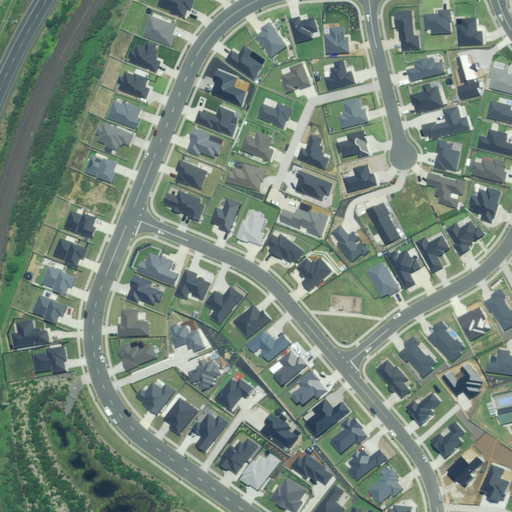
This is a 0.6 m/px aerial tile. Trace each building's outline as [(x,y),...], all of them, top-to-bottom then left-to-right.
[(193,0),(160,0),(158,5),(171,10),(171,12),(184,17),(187,8),(190,10),(193,0)] [(451,21),(450,10),(439,11),(439,15),(424,16),(425,29),(431,28),(431,34),(450,33),(449,21),(451,21)] [(413,36),(412,11),(395,12),(396,30),(399,30),(400,40),(402,40),(402,50),(419,49),(418,35),(413,36)] [(175,25),(150,16),(142,36),(171,47),(175,37),(171,35),(175,25)] [(299,18),(290,20),(295,43),(312,39),(311,33),(317,32),(314,18),(300,21),(299,18)] [(475,18),(457,19),(459,46),(483,44),(482,32),(476,32),(475,18)] [(286,46),(270,23),(262,29),(263,32),(257,36),(271,57),(286,46)] [(325,35),(326,54),(349,53),(348,39),(344,39),(344,27),(330,28),(330,35),(325,35)] [(156,45),(147,42),(145,47),(137,44),(134,50),(131,49),(128,56),(132,57),(130,63),(156,73),(160,62),(153,60),(157,51),(154,50),(156,45)] [(232,51),(226,60),(254,79),(263,65),(248,55),(251,51),(244,46),(238,55),(232,51)] [(471,53),(454,57),(461,83),(477,79),(475,72),(478,71),(477,63),(473,64),(471,53)] [(408,70),(410,81),(444,73),(442,62),(435,64),(433,57),(419,61),(419,63),(415,64),(416,68),(408,70)] [(326,78),(328,90),(355,83),(352,71),(345,73),(343,61),(335,62),(336,67),(331,68),(332,76),(326,78)] [(281,77),(287,93),(295,90),(293,87),(299,85),(300,88),(310,85),(303,63),(290,68),(292,73),(281,77)] [(494,67),(489,88),(511,93),(511,75),(507,74),(508,70),(494,67)] [(216,82),(212,93),(240,104),(245,93),(233,88),(237,79),(217,70),(213,80),(216,82)] [(134,76),(125,72),(123,78),(120,77),(118,82),(121,83),(118,90),(140,98),(141,96),(146,98),(149,90),(144,88),(147,79),(135,75),(134,76)] [(476,82),(458,87),(461,99),(479,95),(476,82)] [(425,92),(411,96),(413,104),(414,104),(416,113),(443,106),(439,87),(431,89),(430,84),(423,85),(425,92)] [(367,122),(365,110),(361,111),(358,99),(343,103),(346,114),(339,115),(342,128),(367,122)] [(511,107),(490,101),(486,117),(511,123),(511,111),(510,111),(511,107)] [(114,102),(107,118),(135,129),(139,119),(137,118),(141,109),(125,102),(124,105),(114,102)] [(276,110),(261,104),(259,109),(262,110),(259,118),(273,124),(272,125),(283,129),(292,109),(279,104),(276,110)] [(217,117),(198,111),(194,123),(232,135),(235,124),(231,123),(235,112),(220,107),(217,117)] [(429,135),(430,139),(469,129),(466,118),(460,119),(457,107),(444,110),(447,122),(436,124),(436,123),(422,126),(425,136),(429,135)] [(133,134),(104,123),(102,128),(99,127),(96,133),(99,134),(97,140),(106,143),(105,147),(117,151),(120,145),(122,146),(123,143),(128,145),(133,134)] [(210,134),(194,128),(190,139),(191,140),(186,151),(198,156),(199,153),(213,158),(215,152),(218,154),(221,144),(208,140),(210,134)] [(508,135),(488,130),(487,137),(481,136),(478,147),(511,155),(511,146),(505,144),(508,135)] [(369,155),(363,131),(347,135),(349,141),(336,144),(338,152),(343,151),(345,156),(358,153),(359,157),(369,155)] [(271,138),(258,133),(255,140),(246,136),(241,149),(269,161),(273,151),(267,148),(271,138)] [(322,139),(312,135),(306,149),(303,148),(298,159),(325,170),(329,159),(321,156),(324,148),(319,146),(322,139)] [(452,143),(438,139),(436,150),(439,151),(435,168),(446,171),(447,168),(456,170),(460,152),(451,150),(452,143)] [(103,160),(91,155),(85,171),(98,176),(97,177),(112,183),(115,173),(112,172),(115,163),(104,159),(103,160)] [(473,169),(472,174),(504,182),(507,171),(501,170),(503,162),(495,160),(495,162),(483,159),(481,164),(473,162),(471,168),(473,169)] [(208,171),(179,161),(176,169),(179,170),(175,181),(187,185),(187,184),(201,189),(208,171)] [(228,170),(225,183),(258,190),(260,181),(262,181),(265,169),(243,164),(242,170),(234,168),(233,171),(228,170)] [(345,178),(349,192),(377,185),(374,174),(369,175),(367,165),(353,169),(355,176),(345,178)] [(333,184),(299,170),(297,177),(300,178),(295,190),(305,195),(306,193),(321,199),(324,193),(328,195),(333,184)] [(455,181),(428,174),(426,184),(437,187),(435,195),(440,196),(439,203),(456,207),(458,200),(449,198),(451,192),(461,194),(465,181),(456,179),(455,181)] [(493,221),(500,191),(487,188),(486,192),(480,190),(478,197),(473,196),(469,209),(484,213),(482,218),(493,221)] [(200,199),(179,191),(177,197),(168,194),(164,204),(174,207),(172,211),(178,214),(179,211),(191,216),(190,218),(198,221),(204,205),(198,203),(200,199)] [(240,204),(227,199),(223,210),(216,208),(211,222),(220,225),(218,229),(229,233),(240,204)] [(382,202),(366,210),(385,245),(399,238),(387,215),(389,214),(382,202)] [(281,222),(321,237),(329,217),(321,214),(320,215),(311,211),(310,214),(297,209),(295,215),(285,211),(281,222)] [(243,221),(237,238),(247,242),(248,240),(260,244),(264,234),(260,233),(265,220),(261,219),(263,214),(252,210),(247,222),(243,221)] [(71,212),(65,229),(91,239),(95,229),(91,227),(95,218),(85,214),(83,217),(71,212)] [(456,223),(447,229),(463,253),(469,249),(466,245),(483,234),(478,226),(474,229),(470,223),(460,229),(456,223)] [(340,226),(332,233),(340,242),(338,244),(353,261),(361,253),(363,255),(369,251),(353,233),(349,236),(340,226)] [(304,252),(280,235),(277,239),(272,235),(266,244),(271,247),(269,251),(280,259),(282,257),(290,262),(292,259),(296,262),(304,252)] [(428,243),(425,237),(416,241),(433,272),(444,266),(438,256),(449,250),(442,236),(428,243)] [(87,248),(60,238),(53,255),(66,260),(65,261),(76,266),(80,257),(83,258),(87,248)] [(396,251),(386,256),(404,289),(415,283),(409,274),(420,268),(414,257),(411,259),(407,251),(399,255),(396,251)] [(145,264),(141,262),(138,270),(174,286),(178,275),(167,270),(171,261),(160,256),(160,257),(150,253),(145,264)] [(301,282),(308,291),(331,272),(320,258),(312,265),(307,260),(298,267),(307,278),(301,282)] [(384,262),(367,271),(381,298),(388,294),(389,296),(399,290),(384,262)] [(75,277),(49,266),(42,283),(55,288),(54,290),(64,294),(67,287),(71,288),(75,277)] [(196,274),(186,270),(175,295),(185,299),(189,291),(194,293),(193,296),(202,300),(209,284),(195,278),(196,274)] [(151,282),(135,275),(131,285),(133,286),(128,298),(138,302),(139,299),(153,305),(155,301),(159,302),(163,292),(149,287),(151,282)] [(210,316),(219,324),(242,296),(231,287),(223,297),(216,291),(206,304),(215,311),(210,316)] [(504,297),(500,289),(491,294),(493,297),(485,302),(490,311),(493,310),(504,330),(511,325),(511,322),(511,321),(511,310),(510,312),(502,298),(504,297)] [(66,305),(39,295),(33,312),(46,316),(45,319),(55,323),(58,315),(62,316),(66,305)] [(234,321),(246,337),(270,319),(263,311),(260,313),(254,305),(234,321)] [(479,307),(458,318),(471,341),(484,334),(483,332),(490,328),(488,324),(485,325),(482,320),(485,319),(479,307)] [(119,325),(119,336),(148,335),(148,322),(138,322),(137,310),(122,311),(122,324),(119,325)] [(11,335),(14,348),(50,342),(47,330),(39,331),(38,328),(33,329),(32,321),(17,323),(19,333),(11,335)] [(436,344),(453,362),(460,354),(459,352),(465,346),(458,339),(455,341),(445,331),(448,328),(441,321),(433,329),(435,332),(428,339),(434,346),(436,344)] [(204,348),(196,330),(189,333),(186,326),(179,329),(177,324),(171,326),(175,336),(171,337),(176,347),(189,342),(193,352),(204,348)] [(265,330),(247,344),(253,352),(261,346),(264,351),(261,353),(267,361),(290,343),(284,335),(275,342),(265,330)] [(419,343),(413,337),(404,345),(406,347),(399,353),(407,362),(409,360),(423,378),(432,370),(430,367),(435,363),(429,355),(426,357),(416,345),(419,343)] [(118,349),(126,370),(138,366),(137,364),(157,356),(152,344),(140,349),(138,346),(131,348),(130,345),(118,349)] [(47,352),(34,354),(37,372),(52,369),(52,372),(65,370),(64,361),(66,360),(64,346),(46,349),(47,352)] [(488,362),(487,372),(511,375),(511,374),(511,373),(511,357),(508,357),(509,351),(498,349),(496,363),(488,362)] [(285,367),(274,376),(282,386),(307,365),(300,357),(298,359),(292,351),(280,361),(285,367)] [(197,369),(188,372),(192,382),(199,380),(203,390),(213,386),(211,381),(215,380),(214,377),(219,375),(213,361),(207,363),(206,360),(196,364),(197,369)] [(394,368),(387,360),(376,369),(394,391),(395,390),(402,399),(411,392),(403,383),(408,379),(397,366),(394,368)] [(450,371),(442,377),(457,395),(463,390),(470,399),(479,391),(477,388),(483,383),(467,364),(461,369),(467,376),(459,382),(450,371)] [(327,390),(312,371),(297,382),(301,387),(291,395),(297,403),(301,400),(304,404),(315,395),(317,398),(327,390)] [(221,390),(215,399),(231,410),(242,393),(247,397),(253,388),(240,379),(237,383),(231,379),(223,391),(221,390)] [(142,404),(156,415),(175,390),(167,384),(162,390),(153,383),(146,392),(142,389),(137,396),(144,401),(142,404)] [(414,401),(406,408),(420,425),(429,418),(427,416),(432,412),(430,409),(439,401),(433,393),(418,405),(414,401)] [(197,411),(180,399),(165,419),(172,425),(170,428),(179,435),(197,411)] [(316,415),(306,422),(317,436),(349,411),(343,402),(334,409),(327,400),(313,410),(316,415)] [(511,407),(498,410),(497,403),(491,404),(494,418),(502,416),(504,425),(511,423),(511,407)] [(205,452),(228,423),(219,416),(217,420),(209,414),(201,424),(198,422),(192,430),(202,437),(196,445),(205,452)] [(290,427),(271,414),(265,422),(268,424),(261,433),(270,438),(272,435),(290,448),(297,437),(287,431),(290,427)] [(367,433),(355,418),(351,421),(349,419),(343,424),(347,429),(331,441),(341,453),(356,442),(358,445),(368,437),(365,434),(367,433)] [(464,433),(455,422),(449,427),(452,431),(443,438),(440,434),(431,442),(439,451),(440,450),(446,458),(463,444),(458,438),(464,433)] [(223,458),(218,464),(225,470),(227,467),(236,474),(258,446),(248,438),(244,444),(241,441),(235,449),(231,446),(222,457),(223,458)] [(354,468),(349,472),(356,481),(377,465),(378,466),(387,459),(380,450),(369,458),(362,449),(353,455),(355,458),(350,462),(354,468)] [(254,460),(239,479),(248,486),(249,484),(257,490),(280,461),(270,453),(265,459),(260,455),(255,461),(254,460)] [(298,457),(292,467),(307,478),(308,475),(316,481),(317,479),(325,484),(332,475),(324,469),(325,468),(307,455),(303,460),(298,457)] [(461,457),(448,470),(449,471),(447,473),(455,481),(457,479),(462,485),(471,476),(469,474),(482,462),(477,457),(469,465),(461,457)] [(504,470),(492,465),(483,489),(489,491),(487,497),(498,502),(502,493),(504,494),(508,482),(500,479),(504,470)] [(367,490),(378,503),(391,493),(394,496),(403,489),(395,479),(398,476),(393,470),(390,472),(387,469),(381,473),(384,477),(367,490)] [(278,487),(271,497),(277,501),(276,503),(286,509),(287,507),(293,511),(296,511),(303,502),(299,500),(305,491),(287,479),(281,488),(278,487)] [(335,486),(314,511),(341,511),(344,509),(334,502),(343,491),(335,486)]
